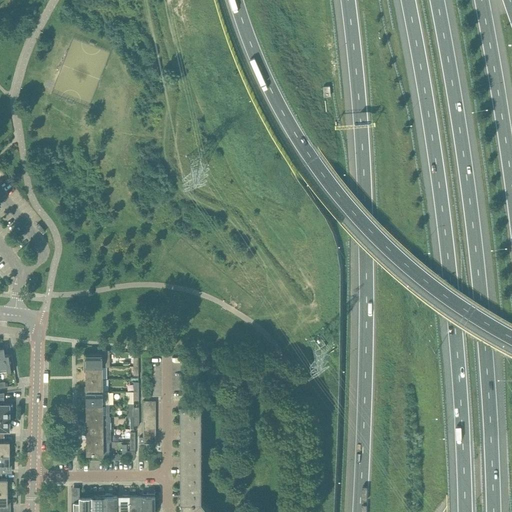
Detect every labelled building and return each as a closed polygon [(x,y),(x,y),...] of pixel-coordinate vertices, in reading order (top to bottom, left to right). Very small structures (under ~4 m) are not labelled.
[(0,371),(14,369),(12,354),(5,355),(4,348),(0,348),(0,371)] [(86,367),(102,367),(109,366),(109,350),(102,349),(102,353),(86,354),(86,367)] [(86,379),(102,379),(102,367),(86,367),(86,379)] [(86,392),(103,392),(102,379),(86,379),(86,392)] [(0,416),(9,417),(9,404),(4,404),(4,392),(0,392),(0,416)] [(103,392),(86,392),(86,404),(109,404),(109,392),(103,392)] [(211,511),(201,498),(201,401),(187,401),(179,401),(179,402),(182,402),(182,498),(179,498),(182,498),(185,509),(183,510),(184,511),(186,510),(187,511),(211,511)] [(109,404),(86,404),(86,417),(109,417),(109,404)] [(9,417),(0,416),(0,435),(4,436),(4,430),(9,430),(9,417)] [(110,429),(110,417),(109,417),(86,417),(87,429),(110,429)] [(110,429),(87,429),(87,442),(109,442),(110,442),(110,429)] [(0,454),(9,454),(9,441),(4,441),(4,436),(0,435),(0,454)] [(109,454),(109,442),(87,442),(87,454),(103,454),(109,454)] [(9,467),(9,454),(0,454),(0,473),(2,473),(2,467),(9,467)] [(142,511),(155,511),(155,493),(147,493),(147,495),(143,495),(143,511),(142,511)] [(116,511),(117,511),(117,495),(113,495),(113,494),(105,494),(105,495),(104,511),(116,511)] [(104,511),(105,495),(92,496),(92,511),(104,511)] [(117,495),(117,511),(130,511),(130,495),(117,495)] [(130,495),(130,511),(143,511),(143,495),(130,495)] [(79,502),(73,502),(73,511),(92,511),(92,496),(79,496),(79,502)]
